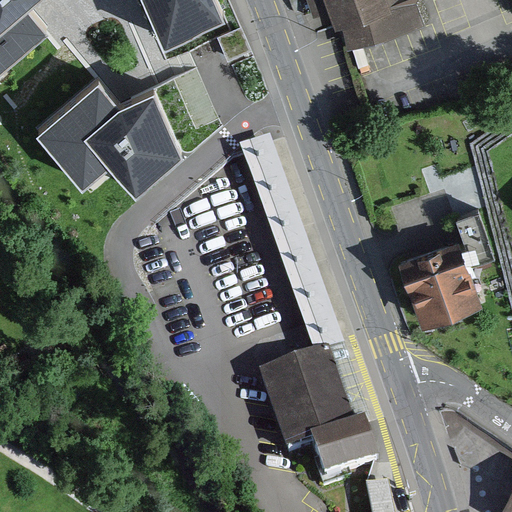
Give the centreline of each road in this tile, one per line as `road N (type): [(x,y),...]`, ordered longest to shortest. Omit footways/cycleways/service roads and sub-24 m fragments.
road 1 (tertiary): [(400,381),(261,0)]
road 2 (tertiary): [(439,511),(400,381)]
road 3 (unknown): [(478,0),(479,23),(467,39),(385,68)]
road 4 (residential): [(400,381),(472,399),(511,422)]
